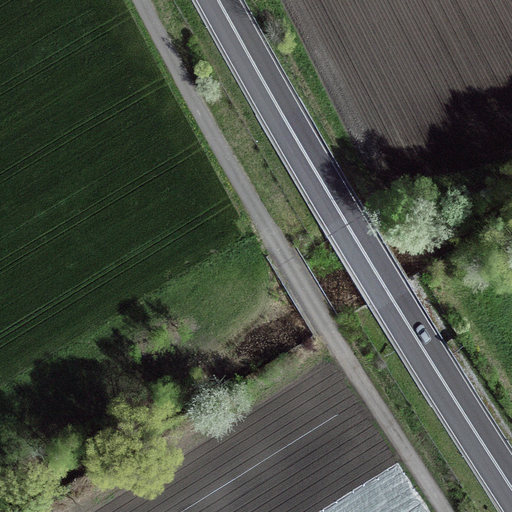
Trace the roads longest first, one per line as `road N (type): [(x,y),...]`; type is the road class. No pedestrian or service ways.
road 1 (track): [(141,0),(267,227),(446,511)]
road 2 (trunk): [(511,488),(218,0)]
